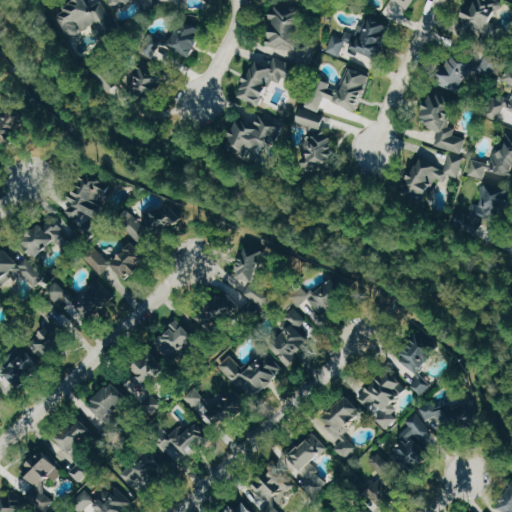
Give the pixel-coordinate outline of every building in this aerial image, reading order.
[(108,19),(100,2),(92,6),(89,0),(78,0),(59,9),(71,36),(108,19)] [(110,0),(111,2),(136,0),(140,0),(141,8),(156,6),(155,0),(110,0)] [(305,2),(292,0),(277,0),(269,44),(296,49),(305,2)] [(468,29),(496,36),(505,1),(500,0),(476,0),(475,7),(469,5),(465,18),(471,20),(468,29)] [(392,24),(366,15),(359,36),(337,28),(328,51),(342,56),(347,44),(368,52),(366,60),(365,59),(363,66),(376,70),(392,24)] [(192,56),(205,30),(184,21),(172,46),(192,56)] [(496,79),(498,58),(486,57),(485,61),(448,58),(445,91),(466,93),(468,76),(496,79)] [(263,106),(274,80),(283,84),(286,76),(296,80),(299,71),(275,60),(273,66),(258,59),(241,96),(263,106)] [(134,88),(153,99),(165,77),(146,66),(134,88)] [(359,110),(373,75),(352,67),(343,92),(318,82),(309,106),(330,114),(335,101),(359,110)] [(511,115),(511,67),(505,80),(511,83),(511,92),(508,102),(495,96),(487,114),(508,124),(511,115)] [(465,152),(468,138),(456,136),(458,128),(452,127),(458,100),(431,94),(423,125),(442,129),(438,146),(465,152)] [(31,120),(8,104),(0,115),(0,141),(4,135),(15,143),(31,120)] [(306,159),(331,165),(339,134),(324,130),(327,114),(302,108),(299,122),(314,126),(306,159)] [(228,147),(255,161),(276,120),(263,113),(256,126),(243,119),(228,147)] [(511,134),(508,154),(498,152),(495,164),(474,160),(471,175),(487,178),(489,170),(511,174),(511,134)] [(466,157),(453,153),(447,167),(420,157),(406,195),(428,203),(437,178),(455,184),(466,157)] [(113,186),(91,173),(81,191),(77,189),(71,200),(75,202),(66,217),(96,234),(110,210),(102,206),(113,186)] [(487,220),(508,219),(507,200),(511,200),(511,186),(486,187),(487,220)] [(152,240),(183,219),(171,202),(141,223),(152,240)] [(25,243),(39,258),(59,239),(68,249),(75,242),(58,225),(51,232),(44,225),(25,243)] [(151,257),(135,240),(112,262),(127,279),(151,257)] [(103,274),(113,263),(98,248),(87,258),(103,274)] [(237,256),(255,308),(277,301),(258,249),(237,256)] [(11,253),(0,260),(0,288),(24,271),(11,253)] [(77,298),(60,280),(49,290),(61,304),(70,296),(91,321),(118,298),(100,278),(77,298)] [(271,349),(295,365),(312,340),(305,335),(312,325),(321,331),(346,295),(328,283),(319,296),(302,284),(292,299),(301,305),(271,349)] [(213,334),(242,307),(229,293),(200,320),(213,334)] [(72,340),(57,316),(60,314),(54,306),(45,311),(51,320),(33,330),(48,354),(72,340)] [(189,360),(205,345),(180,319),(159,339),(179,360),(184,355),(189,360)] [(402,362),(416,371),(408,384),(425,395),(433,382),(422,375),(439,348),(419,335),(402,362)] [(44,365),(29,349),(6,370),(21,386),(44,365)] [(245,369),(232,354),(220,365),(250,402),(263,391),(263,392),(286,373),(267,351),(245,369)] [(139,402),(152,416),(165,404),(151,389),(170,371),(155,355),(130,379),(145,396),(139,402)] [(411,388),(386,369),(362,400),(381,415),(377,420),(389,429),(399,417),(392,412),(411,388)] [(110,426),(103,432),(114,444),(129,431),(118,419),(138,401),(119,379),(91,404),(110,426)] [(220,421),(249,404),(239,389),(211,406),(220,421)] [(194,406),(203,398),(195,390),(187,398),(194,406)] [(366,414),(350,397),(325,420),(341,437),(366,414)] [(436,408),(435,403),(423,406),(426,419),(443,416),(447,435),(481,428),(475,400),(436,408)] [(397,438),(401,443),(396,447),(410,465),(442,441),(418,411),(406,420),(412,427),(397,438)] [(175,437),(168,429),(159,437),(170,449),(175,444),(188,459),(212,439),(195,419),(175,437)] [(81,482),(97,467),(80,449),(96,434),(84,421),(62,442),(77,458),(67,467),(81,482)] [(330,449),(317,434),(291,456),(302,469),(295,475),(315,497),(331,483),(313,463),(330,449)] [(339,449),(348,458),(359,448),(346,434),(341,439),(345,443),(339,449)] [(141,496),(176,467),(157,445),(122,474),(141,496)] [(367,493),(385,510),(404,489),(390,475),(400,465),(382,448),(370,461),(384,474),(367,493)] [(66,473),(45,452),(25,471),(39,487),(49,478),(55,484),(66,473)] [(262,511),(263,511),(282,511),(276,505),(293,489),(275,470),(256,487),(270,503),(262,511)] [(26,494),(41,511),(45,511),(55,503),(38,483),(26,494)] [(97,498),(93,502),(103,511),(135,511),(140,508),(116,484),(100,500),(97,498)] [(71,501),(80,511),(81,511),(96,499),(87,487),(71,501)] [(255,511),(243,500),(231,511),(255,511)]
